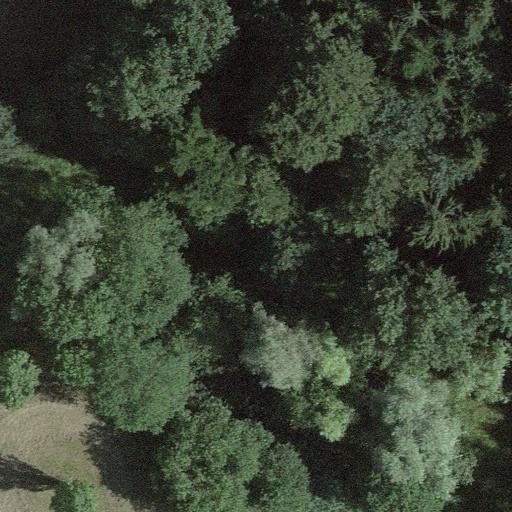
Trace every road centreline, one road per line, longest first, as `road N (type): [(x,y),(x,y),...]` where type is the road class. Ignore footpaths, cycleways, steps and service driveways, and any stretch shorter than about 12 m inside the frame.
road 1 (track): [(122,0),(511,314)]
road 2 (track): [(0,83),(133,12)]
